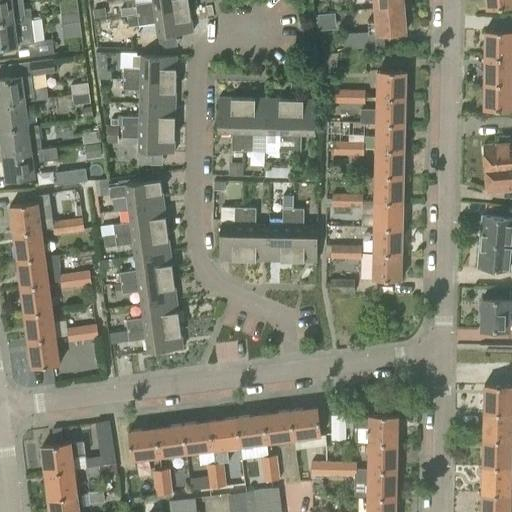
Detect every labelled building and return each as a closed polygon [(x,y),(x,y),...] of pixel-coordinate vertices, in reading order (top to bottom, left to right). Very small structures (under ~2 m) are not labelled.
[(22,0),(0,0),(0,21),(15,20),(25,19),(22,0)] [(137,14),(189,7),(188,0),(152,0),(152,1),(136,3),(137,14)] [(511,0),(485,0),(487,9),(511,5),(511,0)] [(59,4),(61,14),(78,12),(77,1),(59,4)] [(376,17),(366,18),(367,30),(368,35),(384,33),(406,31),(404,5),(403,5),(375,7),(376,17)] [(193,31),(189,7),(137,14),(137,15),(127,16),(128,26),(156,22),(157,36),(193,31)] [(105,9),(94,10),(95,18),(106,16),(105,9)] [(80,22),(78,12),(61,14),(62,24),(80,22)] [(35,42),(32,18),(25,19),(15,20),(0,21),(0,47),(27,43),(35,42)] [(511,30),(485,30),(484,56),(511,56),(511,30)] [(344,49),(365,47),(364,31),(343,33),(344,49)] [(27,43),(29,57),(54,53),(52,39),(35,42),(27,43)] [(123,68),(122,78),(176,80),(176,55),(141,54),(140,68),(123,68)] [(484,82),(511,82),(511,56),(484,56),(484,82)] [(22,75),(0,78),(0,104),(48,98),(47,87),(36,89),(34,74),(52,72),(59,71),(57,57),(26,61),(28,75),(22,75)] [(110,71),(98,71),(100,79),(111,79),(110,71)] [(377,71),(377,97),(405,98),(406,71),(377,71)] [(175,104),(176,80),(122,78),(114,78),(113,89),(139,90),(139,103),(175,104)] [(71,84),(72,95),(89,93),(88,82),(71,84)] [(511,109),(511,82),(484,82),(484,109),(511,109)] [(334,102),(347,102),(348,89),(334,89),(334,102)] [(365,89),(348,89),(347,102),(365,103),(365,89)] [(90,103),(89,93),(72,95),(73,105),(90,103)] [(231,150),(242,150),(243,97),(219,97),(218,132),(232,133),(231,150)] [(266,134),(267,98),(243,97),(242,150),(253,150),(253,133),(266,134)] [(405,98),(377,97),(376,109),(360,109),(360,123),(405,124),(405,98)] [(39,124),(28,125),(25,101),(48,99),(48,98),(0,104),(0,129),(39,124)] [(290,151),(292,99),(267,98),(266,134),(280,134),(280,151),(290,151)] [(315,99),(292,99),(290,151),(301,152),(302,134),(314,135),(315,99)] [(122,126),(175,128),(175,104),(139,103),(139,116),(122,115),(122,126)] [(92,113),(90,104),(81,105),(83,115),(92,113)] [(376,150),(404,150),(405,124),(360,123),(360,124),(376,124),(376,150)] [(39,124),(0,129),(0,131),(3,154),(42,149),(39,124)] [(108,125),(107,140),(117,140),(118,125),(108,125)] [(174,152),(175,128),(122,126),(121,137),(138,137),(138,151),(174,152)] [(81,133),(83,144),(100,141),(99,131),(81,133)] [(333,154),(346,155),(347,141),(333,140),(333,154)] [(364,141),(347,141),(346,155),(364,155),(364,141)] [(511,141),(483,144),(485,169),(494,168),(495,176),(511,174),(511,141)] [(86,144),(87,155),(101,154),(99,142),(86,144)] [(56,147),(42,149),(3,154),(6,179),(35,175),(33,162),(58,159),(56,147)] [(375,175),(404,176),(404,150),(376,150),(375,175)] [(242,164),(230,164),(230,175),(242,176),(242,164)] [(291,167),(275,167),(274,176),(291,177),(291,167)] [(85,168),(55,172),(57,184),(87,180),(85,168)] [(511,174),(495,176),(494,168),(485,169),(487,189),(510,187),(511,189),(511,174)] [(374,202),(403,202),(404,176),(375,175),(374,202)] [(164,204),(161,179),(108,186),(107,178),(94,180),(96,196),(109,194),(110,198),(126,196),(128,209),(164,204)] [(215,181),(215,189),(225,189),(225,181),(215,181)] [(332,207),(345,207),(346,193),(332,193),(332,207)] [(362,193),(346,193),(345,207),(362,207),(362,193)] [(282,208),(293,208),(293,195),(282,195),(282,208)] [(10,205),(13,231),(41,227),(38,201),(10,205)] [(374,228),(402,228),(403,202),(374,202),(374,228)] [(115,235),(167,228),(164,204),(128,209),(129,222),(113,224),(115,235)] [(220,223),(220,259),(243,259),(244,207),(234,207),(233,224),(220,223)] [(244,207),(243,259),(268,260),(268,224),(255,224),(255,208),(244,207)] [(268,224),(268,260),(292,260),(293,208),(282,208),(282,224),(268,224)] [(303,208),(293,208),(292,260),(317,261),(318,225),(303,225),(303,208)] [(84,230),(82,216),(68,218),(69,225),(66,225),(67,233),(84,230)] [(511,244),(511,218),(482,216),(480,242),(511,244)] [(53,221),(54,234),(67,233),(66,225),(69,225),(68,218),(53,221)] [(41,227),(13,231),(17,259),(45,255),(41,227)] [(134,256),(170,251),(167,228),(115,235),(116,245),(132,243),(134,256)] [(373,253),(402,254),(402,228),(374,228),(373,253)] [(511,244),(480,242),(478,267),(510,270),(511,256),(511,244)] [(330,258),(344,258),(345,245),(331,245),(330,258)] [(361,245),(345,245),(344,258),(361,258),(361,245)] [(121,282),(173,275),(170,251),(134,256),(136,269),(120,271),(121,282)] [(401,279),(402,254),(373,253),(373,278),(401,279)] [(20,285),(48,281),(45,255),(17,259),(20,285)] [(91,283),(89,269),(75,271),(76,278),(73,279),(74,286),(91,283)] [(59,274),(61,288),(74,286),(73,279),(76,278),(75,271),(59,274)] [(141,304),(177,299),(173,275),(121,282),(123,293),(139,291),(141,304)] [(334,279),(334,292),(354,293),(354,279),(334,279)] [(48,281),(20,285),(24,312),(52,309),(48,281)] [(509,329),(509,318),(511,317),(511,302),(510,302),(510,299),(482,298),(481,329),(509,329)] [(127,330),(180,323),(177,299),(141,304),(143,317),(126,319),(127,330)] [(52,309),(24,312),(27,339),(55,335),(52,309)] [(98,337),(97,323),(82,326),(83,332),(80,332),(81,339),(98,337)] [(183,346),(180,323),(127,330),(120,331),(121,341),(146,338),(148,352),(183,347),(183,346)] [(67,328),(69,341),(81,339),(80,332),(83,332),(82,326),(67,328)] [(59,363),(55,335),(27,339),(31,367),(59,363)] [(511,384),(484,384),(484,411),(511,412),(511,384)] [(318,406),(290,410),(294,438),(321,434),(318,406)] [(263,413),(267,441),(294,438),(290,410),(263,413)] [(511,412),(484,411),(483,439),(511,439),(511,412)] [(236,417),(240,445),(267,441),(263,413),(236,417)] [(353,428),(369,428),(368,442),(397,443),(398,415),(369,415),(354,415),(353,428)] [(345,417),(334,416),(333,440),(345,440),(345,417)] [(240,445),(236,417),(210,420),(213,448),(215,462),(206,463),(207,474),(215,473),(216,476),(225,475),(223,461),(229,460),(227,446),(240,445)] [(182,424),(186,452),(213,448),(210,420),(182,424)] [(155,427),(159,455),(186,452),(182,424),(155,427)] [(132,459),(159,455),(155,427),(128,431),(132,459)] [(98,436),(102,464),(115,462),(112,434),(98,436)] [(482,466),(511,466),(511,439),(483,439),(482,466)] [(86,456),(84,440),(69,442),(42,446),(45,471),(73,468),(87,466),(86,456)] [(397,443),(368,442),(368,469),(397,470),(397,443)] [(277,454),(261,456),(262,467),(269,466),(269,469),(279,468),(277,454)] [(298,480),(310,479),(308,459),(296,460),(298,480)] [(311,475),(325,475),(326,461),(311,461),(311,475)] [(326,461),(325,475),(340,475),(341,461),(326,461)] [(357,461),(341,461),(340,475),(356,475),(357,461)] [(118,473),(116,462),(115,462),(102,464),(85,467),(87,477),(118,473)] [(263,481),(280,479),(279,468),(269,469),(269,466),(262,467),(263,481)] [(482,466),(482,493),(511,493),(511,482),(511,466),(482,466)] [(50,497),(76,494),(73,468),(45,471),(47,472),(50,497)] [(170,468),(153,471),(154,481),(161,480),(162,483),(171,481),(170,468)] [(397,470),(368,469),(367,496),(396,497),(397,470)] [(216,476),(215,473),(207,474),(209,487),(226,485),(225,475),(216,476)] [(162,483),(161,480),(154,481),(156,495),(173,492),(171,481),(162,483)] [(279,495),(278,485),(254,489),(255,498),(279,495)] [(246,490),(231,492),(232,504),(255,501),(255,498),(254,489),(246,490)] [(103,491),(89,493),(91,502),(104,501),(103,491)] [(482,493),(481,511),(510,511),(510,510),(511,509),(511,493),(482,493)] [(78,511),(76,494),(50,497),(51,511),(78,511)] [(279,495),(255,498),(255,501),(256,508),(280,506),(279,495)] [(366,511),(395,511),(396,497),(367,496),(366,511)] [(196,511),(195,498),(172,501),(173,511),(196,511)] [(255,501),(232,504),(233,511),(256,511),(256,508),(255,501)]
